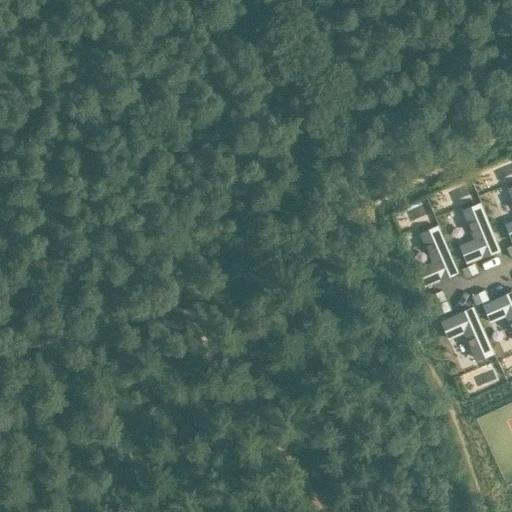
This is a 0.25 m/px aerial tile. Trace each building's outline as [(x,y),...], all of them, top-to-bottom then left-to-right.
[(468,263),(501,249),(481,202),(463,210),(475,238),(460,245),(468,263)] [(427,286),(459,271),(439,225),(421,232),(433,261),(419,267),(427,286)] [(475,262),(462,268),(466,277),(479,271),(475,262)] [(443,289),(430,295),(434,304),(447,298),(443,289)] [(485,290),(471,295),(476,305),(489,299),(485,290)] [(511,291),(484,304),(492,322),(507,315),(511,327),(511,291)] [(447,299),(434,305),(438,314),(452,309),(447,299)] [(495,353),(475,306),(442,321),(450,339),(465,332),(477,361),(495,353)]
